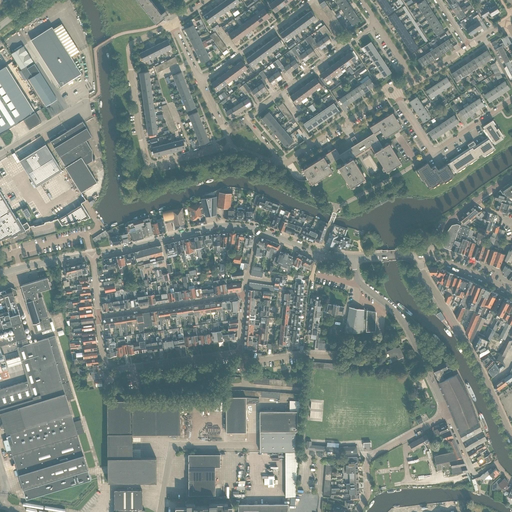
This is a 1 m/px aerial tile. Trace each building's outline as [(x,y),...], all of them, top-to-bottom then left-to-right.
[(137,0),(156,24),(164,18),(163,16),(167,13),(165,11),(161,14),(149,0),(137,0)] [(225,0),(224,1),(230,9),(235,6),(230,0),(225,0)] [(280,9),(285,5),(281,0),(275,0),(274,1),(280,9)] [(349,5),(346,0),(338,6),(342,10),(349,5)] [(398,0),(398,1),(394,3),(397,8),(401,6),(403,4),(400,0),(398,0)] [(424,0),(417,5),(420,10),(428,5),(424,0)] [(455,0),(449,4),(452,9),(458,5),(457,2),(460,0),(455,0)] [(219,5),(224,13),(230,9),(224,1),(219,5)] [(275,13),(280,9),(274,1),(269,5),(275,13)] [(383,10),(390,6),(386,1),(380,5),(383,10)] [(214,9),(219,16),(224,13),(219,5),(214,9)] [(353,10),(349,5),(342,10),(345,15),(353,10)] [(420,10),(424,15),(431,10),(428,5),(420,10)] [(452,9),(456,14),(466,8),(466,7),(465,6),(460,9),(458,5),(452,9)] [(466,8),(456,14),(459,20),(465,16),(463,13),(468,10),(472,8),(470,5),(466,7),(466,8)] [(391,8),(390,6),(383,10),(386,15),(393,11),(395,9),(393,7),(391,8)] [(499,14),(500,13),(499,12),(499,11),(495,6),(488,10),(487,9),(483,12),(483,11),(480,13),(483,18),(486,16),(485,15),(489,13),(491,16),(492,16),(493,18),(494,17),(495,17),(497,16),(498,16),(498,15),(499,14)] [(209,12),(214,20),(219,16),(214,9),(209,12)] [(259,12),(265,20),(270,16),(264,9),(259,12)] [(356,15),(353,10),(345,15),(349,20),(356,15)] [(424,15),(427,20),(434,15),(431,10),(424,15)] [(305,15),(311,23),(316,19),(310,11),(305,15)] [(209,24),(214,20),(209,12),(203,16),(209,24)] [(260,24),(265,20),(259,12),(254,16),(260,24)] [(391,22),(398,18),(394,13),(388,17),(391,22)] [(300,19),(306,26),(311,23),(305,15),(300,19)] [(360,20),(356,15),(349,20),(352,25),(360,20)] [(427,20),(430,25),(437,20),(434,15),(427,20)] [(472,25),(476,32),(482,28),(478,22),(481,20),(478,15),(473,18),(475,21),(474,21),(475,23),(472,25)] [(255,28),(260,24),(254,16),(251,18),(250,16),(248,18),(249,20),(255,28)] [(400,16),(398,18),(391,22),(394,27),(401,23),(399,21),(402,19),(400,16)] [(295,22),(301,30),(306,26),(300,19),(295,22)] [(244,24),(250,31),(255,28),(249,20),(244,24)] [(430,25),(434,30),(441,26),(437,20),(430,25)] [(470,35),(476,32),(472,25),(469,28),(468,26),(467,26),(465,23),(463,20),(461,22),(463,25),(462,25),(466,30),(466,29),(470,35)] [(290,26),(296,34),(301,30),(295,22),(290,26)] [(403,25),(401,23),(394,27),(397,32),(406,26),(405,24),(403,25)] [(52,27),(48,29),(31,40),(61,87),(81,73),(71,56),(79,51),(62,24),(54,29),(52,27)] [(245,35),(250,31),(244,24),(239,27),(245,35)] [(184,29),(187,35),(196,31),(193,25),(184,29)] [(321,39),(326,45),(331,41),(328,37),(332,35),(324,25),(319,29),(323,35),(320,38),(321,39)] [(285,30),(291,38),(296,34),(290,26),(285,30)] [(408,29),(406,26),(397,32),(401,37),(407,33),(406,30),(407,30),(407,29),(408,29)] [(441,26),(434,30),(437,35),(444,31),(441,26)] [(234,31),(240,39),(245,35),(239,27),(234,31)] [(234,43),(240,39),(234,31),(232,28),(225,33),(228,36),(229,35),(234,43)] [(286,41),(291,38),(285,30),(280,34),(286,41)] [(196,31),(187,35),(190,41),(199,36),(196,31)] [(411,38),(407,33),(401,37),(404,42),(411,38)] [(326,45),(321,39),(318,42),(315,37),(313,38),(310,35),(307,37),(313,45),(316,43),(320,49),(326,45)] [(505,64),(510,61),(503,47),(505,46),(511,43),(507,35),(501,38),(503,42),(499,44),(500,47),(497,48),(494,50),(498,57),(501,55),(505,64)] [(199,36),(190,41),(193,46),(202,42),(199,36)] [(271,40),(277,48),(282,44),(276,36),(271,40)] [(307,37),(305,40),(304,40),(309,45),(310,48),(311,47),(313,45),(307,37)] [(414,42),(411,38),(404,42),(407,47),(414,42)] [(162,42),(166,51),(172,48),(168,39),(162,42)] [(443,43),(448,50),(453,47),(448,40),(445,42),(444,39),(442,41),(443,43)] [(272,52),(277,48),(271,40),(266,44),(272,52)] [(161,54),(166,51),(162,42),(156,45),(161,54)] [(202,42),(193,46),(196,52),(204,48),(202,42)] [(367,52),(374,47),(371,42),(363,47),(367,52)] [(417,48),(414,42),(407,47),(411,52),(417,48)] [(443,54),(438,46),(435,48),(431,42),(428,43),(433,50),(438,57),(443,54)] [(448,50),(443,43),(438,46),(443,54),(448,50)] [(267,55),(272,52),(266,44),(261,48),(267,55)] [(309,49),(305,51),(310,57),(315,53),(311,47),(310,48),(309,45),(308,44),(306,45),(309,49)] [(155,56),(161,54),(156,45),(151,48),(155,56)] [(423,46),(428,53),(433,60),(438,57),(433,50),(430,51),(426,45),(423,46)] [(310,57),(305,51),(304,50),(301,52),(298,49),(296,50),(294,47),(291,49),(295,55),(298,53),(304,61),(310,57)] [(370,57),(377,52),(374,47),(367,52),(370,57)] [(30,63),(20,48),(11,54),(28,80),(29,79),(46,106),(57,99),(35,64),(27,68),(26,66),(30,63)] [(149,59),(155,56),(151,48),(145,51),(149,59)] [(204,48),(196,52),(198,58),(207,53),(204,48)] [(262,59),(267,55),(261,48),(256,51),(262,59)] [(428,53),(425,55),(420,48),(418,50),(423,56),(428,64),(433,60),(428,53)] [(149,59),(145,51),(139,53),(144,62),(147,60),(149,64),(151,63),(149,59)] [(257,63),(262,59),(256,51),(251,55),(257,63)] [(351,51),(345,56),(351,63),(351,64),(357,60),(357,59),(358,58),(353,51),(351,52),(351,51)] [(482,54),(487,61),(492,58),(487,51),(482,54)] [(373,62),(381,57),(377,52),(370,57),(373,62)] [(207,53),(198,58),(201,63),(210,59),(207,53)] [(482,64),(487,61),(482,54),(477,57),(482,64)] [(252,67),(257,63),(251,55),(246,59),(249,64),(248,64),(250,68),(252,67)] [(351,63),(345,56),(340,59),(346,67),(346,68),(351,64),(351,63)] [(422,67),(428,64),(423,56),(418,60),(422,67)] [(289,63),(294,69),(299,65),(293,57),(291,59),(292,61),(289,63)] [(377,67),(384,62),(381,57),(373,62),(377,67)] [(476,68),(482,64),(477,57),(472,61),(476,68)] [(288,73),(294,69),(289,63),(286,66),(284,64),(282,65),(278,59),(275,61),(279,67),(284,73),(287,71),(288,73)] [(346,67),(340,59),(335,63),(341,71),(344,69),(346,73),(349,71),(346,68),(346,67)] [(237,65),(242,72),(245,70),(248,73),(251,71),(249,68),(247,69),(242,61),(237,65)] [(471,71),(476,68),(472,61),(467,64),(471,71)] [(380,72),(387,67),(384,62),(377,67),(380,72)] [(341,71),(335,63),(330,67),(336,75),(341,71)] [(466,75),(471,71),(467,64),(462,67),(466,75)] [(237,65),(231,68),(237,76),(240,74),(242,77),(245,76),(242,72),(237,65)] [(336,75),(330,67),(325,70),(331,78),(331,79),(336,75)] [(391,72),(387,67),(380,72),(383,77),(391,72)] [(466,75),(462,67),(457,71),(461,78),(464,76),(465,77),(467,76),(466,75)] [(231,68),(227,72),(232,80),(237,76),(231,68)] [(0,133),(23,119),(29,130),(41,122),(33,108),(27,112),(0,69),(0,133)] [(276,73),(273,75),(277,81),(283,77),(278,71),(277,69),(275,71),(276,73)] [(331,79),(331,78),(325,70),(320,74),(322,77),(320,79),(325,85),(327,84),(326,82),(329,80),(331,83),(333,81),(331,79)] [(277,81),(273,75),(270,78),(268,75),(266,76),(262,71),(259,73),(262,78),(264,80),(266,78),(267,79),(272,85),(277,81)] [(456,81),(461,78),(457,71),(451,74),(456,81)] [(175,82),(184,78),(182,72),(173,76),(175,82)] [(227,72),(221,76),(227,84),(232,80),(227,72)] [(221,76),(216,80),(222,87),(227,84),(221,76)] [(441,81),(446,88),(451,85),(446,77),(441,81)] [(177,88),(186,84),(184,78),(175,82),(177,88)] [(260,85),(257,87),(261,93),(267,89),(264,86),(266,84),(264,80),(262,78),(258,82),(260,85)] [(310,82),(316,90),(319,87),(320,89),(324,86),(318,78),(316,79),(315,78),(310,82)] [(364,82),(369,89),(375,86),(369,78),(364,82)] [(217,91),(222,87),(216,80),(211,83),(217,91)] [(441,91),(446,88),(441,81),(436,84),(441,91)] [(499,85),(504,92),(509,89),(505,81),(499,85)] [(311,93),(316,90),(310,82),(305,85),(311,93)] [(364,93),(369,89),(364,82),(359,85),(364,93)] [(256,97),(261,93),(257,87),(253,90),(251,87),(249,88),(246,83),(243,86),(248,93),(249,94),(252,92),(256,97)] [(180,93),(189,90),(186,84),(177,88),(180,93)] [(436,95),(441,91),(436,84),(431,88),(436,95)] [(306,97),(311,93),(305,85),(300,89),(306,97)] [(359,96),(364,93),(359,85),(354,89),(359,96)] [(499,95),(504,92),(499,85),(494,88),(499,95)] [(245,95),(248,93),(243,86),(240,88),(245,95)] [(431,98),(436,95),(431,88),(426,91),(431,98)] [(494,99),(499,95),(494,88),(489,92),(494,99)] [(301,101),(306,97),(300,89),(295,93),(301,101)] [(354,100),(359,96),(354,89),(349,92),(354,100)] [(182,99),(191,96),(189,90),(180,93),(182,99)] [(349,103),(354,100),(349,92),(344,96),(349,103)] [(489,102),(494,99),(489,92),(484,95),(485,96),(489,102)] [(296,105),(301,101),(295,93),(290,97),(296,105)] [(184,105),(193,101),(191,96),(182,99),(184,105)] [(344,107),(349,103),(344,96),(339,99),(344,107)] [(233,98),(234,100),(241,111),(246,108),(242,102),(239,104),(236,99),(234,97),(233,98)] [(242,102),(246,108),(252,105),(248,98),(247,97),(245,98),(245,97),(241,99),(242,102)] [(413,107),(420,102),(417,97),(409,102),(413,107)] [(474,102),(479,109),(484,106),(479,98),(479,99),(478,97),(475,99),(474,97),(472,99),(474,102)] [(241,111),(234,100),(233,98),(230,100),(234,107),(231,108),(235,115),(241,111)] [(196,107),(193,101),(184,105),(187,111),(196,107)] [(416,112),(423,107),(420,102),(413,107),(416,112)] [(474,112),(479,109),(474,102),(469,105),(474,112)] [(328,107),(333,114),(339,111),(334,103),(328,107)] [(469,116),(474,112),(469,105),(464,109),(469,116)] [(328,118),(333,114),(328,107),(323,110),(328,118)] [(420,117),(427,112),(423,107),(416,112),(420,117)] [(229,118),(235,115),(231,108),(228,111),(226,108),(224,109),(226,112),(229,118)] [(464,119),(469,116),(464,109),(459,112),(464,119)] [(323,121),(328,118),(323,110),(318,114),(323,121)] [(189,116),(191,122),(200,118),(197,112),(189,116)] [(265,123),(273,117),(269,112),(261,119),(265,123)] [(430,117),(427,112),(420,117),(423,122),(430,117)] [(392,113),(378,122),(369,127),(373,133),(358,143),(356,139),(352,141),(354,145),(339,155),(335,148),(302,169),(312,184),(333,171),(329,165),(340,157),(344,163),(338,167),(350,187),(365,178),(353,158),(371,147),(386,172),(401,163),(389,143),(383,147),(375,135),(381,132),(385,138),(402,127),(392,113)] [(319,124),(323,121),(318,114),(313,117),(319,124)] [(459,123),(454,115),(451,118),(450,116),(448,117),(449,119),(453,126),(459,123)] [(269,128),(277,122),(273,117),(265,123),(269,128)] [(314,128),(319,124),(313,117),(308,121),(314,128)] [(200,118),(191,122),(192,125),(189,126),(190,129),(193,127),(202,124),(200,118)] [(448,129),(453,126),(449,119),(444,122),(448,129)] [(492,120),(483,127),(494,144),(503,139),(501,136),(503,135),(498,128),(496,129),(494,125),(495,124),(493,120),(492,120)] [(308,131),(314,128),(308,121),(303,124),(308,131)] [(92,136),(83,122),(67,131),(66,129),(49,140),(60,156),(66,167),(65,167),(86,201),(87,200),(92,207),(94,202),(91,197),(86,189),(97,182),(86,165),(92,161),(92,150),(86,140),(92,136)] [(274,133),(281,127),(277,122),(269,128),(274,133)] [(443,133),(448,129),(444,122),(439,126),(443,133)] [(202,124),(193,127),(196,133),(205,130),(202,124)] [(438,136),(443,133),(439,126),(434,129),(438,136)] [(278,138),(285,131),(281,127),(274,133),(278,138)] [(433,140),(438,136),(434,129),(428,132),(433,140)] [(205,130),(196,133),(198,139),(207,136),(205,130)] [(282,142),(289,136),(285,131),(278,138),(282,142)] [(207,136),(198,139),(200,145),(202,149),(208,146),(207,142),(209,141),(207,136)] [(293,141),(289,136),(282,142),(286,147),(293,141)] [(494,148),(489,139),(473,149),(472,148),(449,163),(447,165),(446,165),(438,170),(435,166),(431,168),(427,163),(417,170),(419,172),(417,173),(422,180),(423,179),(428,187),(431,185),(432,187),(439,183),(438,181),(440,180),(441,183),(444,181),(445,183),(452,178),(451,177),(453,175),(451,171),(453,170),(455,172),(457,170),(458,172),(465,167),(464,165),(468,162),(469,164),(477,159),(476,158),(478,156),(481,154),(483,156),(485,154),(486,155),(493,151),(492,149),(494,148)] [(183,140),(177,141),(179,151),(185,149),(185,147),(183,142),(183,140)] [(177,141),(171,143),(173,152),(179,151),(177,141)] [(171,143),(165,144),(167,154),(173,152),(171,143)] [(165,144),(158,146),(161,155),(167,154),(165,144)] [(36,187),(62,170),(45,145),(20,161),(36,187)] [(161,155),(158,146),(152,148),(155,157),(161,155)] [(511,181),(496,193),(501,195),(507,197),(507,195),(511,196),(511,181)] [(26,230),(27,230),(30,228),(29,227),(30,227),(27,222),(23,225),(18,218),(17,219),(0,191),(0,245),(0,244),(0,239),(11,236),(12,237),(18,234),(18,233),(25,230),(26,230)] [(230,209),(231,194),(219,193),(217,208),(227,209),(230,209)] [(506,200),(507,197),(501,195),(496,194),(495,199),(505,203),(505,202),(508,203),(509,203),(510,203),(511,202),(506,200)] [(202,204),(205,217),(216,215),(217,197),(201,199),(202,204)] [(264,201),(265,198),(262,197),(262,199),(259,198),(256,205),(263,208),(265,203),(263,202),(262,201),(263,201),(264,201)] [(267,198),(265,198),(264,201),(263,201),(262,201),(263,202),(265,203),(263,208),(269,210),(273,203),(266,200),(267,198)] [(499,201),(497,207),(503,209),(507,211),(509,205),(509,204),(499,201)] [(273,203),(269,210),(276,213),(279,206),(273,203)] [(90,218),(82,204),(58,219),(62,225),(66,224),(66,225),(68,224),(72,223),(74,223),(74,222),(78,221),(78,222),(80,221),(80,220),(84,219),(84,220),(86,219),(90,218)] [(205,217),(202,204),(188,207),(191,221),(196,220),(197,225),(207,223),(205,217)] [(237,207),(237,206),(235,206),(235,209),(230,209),(227,209),(227,210),(226,219),(235,220),(236,211),(237,211),(237,207)] [(475,206),(470,210),(476,216),(477,218),(481,221),(482,219),(479,216),(477,215),(482,211),(475,206)] [(236,211),(235,220),(244,220),(245,211),(246,211),(246,208),(237,207),(237,211),(236,211)] [(249,211),(249,207),(246,207),(246,208),(246,211),(245,211),(244,220),(253,221),(254,212),(249,211)] [(31,215),(27,208),(22,211),(27,218),(31,215)] [(178,209),(162,213),(165,224),(172,222),(174,230),(187,227),(183,209),(183,208),(178,209)] [(286,210),(284,215),(280,224),(278,229),(283,231),(291,213),(286,210)] [(481,221),(477,218),(476,216),(470,210),(465,214),(471,220),(472,221),(475,219),(476,220),(480,223),(481,221)] [(494,220),(495,215),(492,214),(488,212),(485,220),(489,221),(486,229),(485,233),(489,234),(490,232),(490,231),(494,220)] [(278,223),(280,224),(284,215),(279,213),(278,217),(275,216),(271,226),(276,228),(278,223)] [(291,213),(283,231),(293,234),(298,220),(294,218),(294,217),(291,215),(292,214),(291,213)] [(459,220),(462,223),(463,224),(465,225),(471,220),(465,214),(459,220)] [(492,231),(497,233),(499,227),(495,225),(498,216),(495,215),(494,220),(490,231),(492,231)] [(298,220),(293,234),(298,236),(302,227),(299,226),(301,220),(302,218),(299,217),(298,220)] [(149,219),(150,219),(149,218),(145,219),(143,219),(142,219),(133,222),(133,223),(129,224),(129,222),(127,223),(128,226),(130,231),(130,233),(132,241),(150,236),(152,235),(151,233),(152,233),(150,222),(149,219)] [(149,219),(150,222),(151,222),(152,224),(154,235),(160,234),(157,223),(154,224),(153,219),(150,219),(149,219)] [(311,233),(308,240),(314,242),(315,240),(321,243),(328,224),(320,220),(319,223),(322,224),(320,231),(317,230),(316,233),(312,231),(314,227),(312,226),(311,228),(309,232),(311,233)] [(166,232),(163,221),(157,222),(160,234),(166,232)] [(345,237),(347,229),(335,224),(332,233),(330,232),(326,244),(334,247),(334,246),(346,250),(350,239),(345,237)] [(463,237),(466,238),(470,229),(467,228),(461,226),(456,224),(452,226),(448,231),(444,244),(445,247),(458,252),(462,239),(463,237)] [(129,233),(130,233),(130,231),(128,226),(125,227),(126,232),(124,232),(124,234),(120,235),(122,243),(131,241),(129,233)] [(299,236),(308,240),(311,233),(309,232),(311,228),(306,227),(306,228),(302,227),(299,236)] [(474,231),(470,229),(466,238),(471,239),(465,255),(471,257),(476,241),(475,241),(476,240),(474,240),(476,237),(472,236),(474,231)] [(496,238),(502,240),(505,231),(499,229),(496,238)] [(112,237),(113,245),(121,244),(119,236),(116,236),(115,232),(113,232),(113,230),(111,230),(106,232),(108,235),(109,236),(109,237),(112,237)] [(478,240),(482,241),(485,234),(479,232),(477,237),(477,239),(478,240)] [(487,263),(497,233),(494,232),(492,237),(491,236),(489,239),(487,244),(481,261),(487,263)] [(236,233),(229,233),(228,242),(227,242),(227,247),(230,248),(230,243),(234,243),(236,233)] [(241,243),(244,243),(246,234),(237,233),(235,249),(239,250),(240,246),(241,246),(241,243)] [(246,234),(244,243),(243,252),(245,252),(247,245),(252,245),(254,236),(246,234)] [(212,241),(211,235),(202,236),(205,250),(208,250),(207,246),(209,245),(212,244),(212,241)] [(266,239),(258,237),(254,255),(262,257),(263,252),(259,251),(260,249),(264,250),(265,249),(265,246),(266,239)] [(462,254),(465,255),(471,239),(466,238),(463,237),(462,239),(458,252),(462,253),(462,254)] [(193,252),(190,238),(184,240),(186,254),(193,252)] [(487,263),(493,265),(498,249),(499,249),(502,240),(496,238),(495,238),(487,263)] [(270,248),(273,242),(271,241),(266,239),(265,246),(265,249),(267,250),(265,257),(268,258),(268,257),(270,250),(269,250),(270,248)] [(185,253),(182,240),(176,242),(178,254),(185,253)] [(482,241),(478,240),(472,257),(476,259),(482,241)] [(482,241),(476,259),(481,260),(487,241),(483,240),(482,241)] [(176,251),(174,242),(164,245),(166,254),(176,251)] [(270,250),(268,257),(271,258),(272,254),(274,249),(278,251),(280,245),(276,243),(273,242),(270,248),(269,250),(270,250)] [(161,246),(148,249),(135,253),(137,262),(143,261),(157,257),(163,256),(161,246)] [(498,249),(493,265),(500,268),(505,255),(500,253),(501,250),(499,249),(498,249)] [(273,262),(280,265),(285,254),(280,252),(278,258),(275,257),(273,262)] [(296,252),(294,261),(292,265),(298,267),(298,266),(300,267),(301,267),(304,256),(296,252)] [(136,263),(133,253),(125,255),(126,262),(131,261),(131,264),(136,263)] [(291,271),(292,265),(294,261),(291,260),(292,257),(285,254),(280,265),(281,265),(281,267),(291,271)] [(125,265),(123,255),(117,257),(120,275),(122,274),(123,273),(122,268),(121,268),(121,266),(125,265)] [(240,267),(242,257),(233,256),(232,266),(240,267)] [(313,261),(304,256),(301,267),(303,267),(302,270),(305,271),(306,268),(307,269),(310,270),(313,261)] [(116,257),(109,258),(112,268),(118,267),(116,257)] [(145,267),(152,265),(158,264),(157,257),(143,261),(145,267)] [(112,268),(109,258),(104,260),(105,265),(104,266),(105,270),(109,269),(110,275),(113,274),(112,268)] [(507,277),(511,270),(511,266),(509,264),(510,264),(505,260),(503,263),(501,268),(503,269),(502,271),(504,273),(503,274),(507,277)] [(145,267),(143,261),(137,262),(142,278),(144,286),(146,285),(148,285),(147,280),(145,280),(144,277),(145,276),(143,269),(142,269),(141,268),(145,267)] [(430,267),(430,275),(433,280),(436,285),(439,281),(442,283),(441,285),(438,289),(440,291),(441,288),(442,288),(443,284),(448,271),(438,267),(430,267)] [(157,282),(163,280),(161,271),(159,272),(158,269),(155,270),(157,281),(157,282)] [(242,277),(244,270),(240,270),(231,270),(232,273),(229,274),(230,278),(232,278),(242,277)] [(443,284),(442,288),(442,289),(441,292),(443,296),(445,291),(447,291),(448,287),(449,287),(451,281),(454,274),(448,271),(443,284)] [(448,304),(451,299),(452,296),(453,293),(459,276),(454,274),(451,281),(449,287),(448,287),(447,291),(445,298),(445,299),(448,304)] [(221,276),(218,277),(219,280),(221,294),(227,293),(226,284),(222,284),(221,276)] [(463,278),(459,276),(453,293),(452,296),(451,299),(454,300),(456,294),(463,278)] [(51,288),(47,277),(21,285),(26,302),(36,333),(45,330),(51,328),(42,297),(39,298),(37,292),(51,288)] [(295,290),(303,290),(304,284),(300,284),(301,279),(297,278),(296,278),(295,290)] [(462,300),(469,280),(463,278),(456,294),(454,300),(454,301),(458,302),(453,312),(455,315),(459,306),(462,300)] [(104,282),(104,287),(122,284),(121,279),(104,282)] [(468,296),(473,282),(469,280),(462,300),(459,306),(460,306),(456,316),(459,322),(460,321),(465,308),(464,308),(465,306),(468,296)] [(194,286),(195,289),(196,289),(197,297),(203,296),(201,288),(197,289),(196,281),(193,282),(194,286)] [(274,286),(274,290),(281,291),(282,283),(275,282),(274,286)] [(481,315),(491,291),(482,286),(477,284),(473,282),(468,296),(465,306),(464,308),(465,308),(460,321),(462,322),(463,320),(468,322),(473,311),(474,312),(481,315)] [(241,283),(233,284),(232,283),(230,283),(230,285),(227,285),(228,293),(240,291),(241,283)] [(122,284),(104,287),(105,293),(116,291),(117,291),(120,290),(123,289),(123,286),(122,284)] [(180,291),(177,292),(177,290),(178,290),(177,284),(174,284),(176,300),(182,300),(180,291)] [(166,286),(167,293),(168,293),(169,301),(175,301),(174,292),(170,293),(169,285),(166,286)] [(146,288),(148,296),(149,304),(155,304),(154,295),(150,295),(149,292),(150,292),(149,287),(146,288)] [(17,295),(15,290),(14,290),(12,290),(11,288),(2,291),(0,291),(0,328),(12,325),(15,332),(0,336),(0,346),(16,342),(28,381),(0,388),(0,412),(3,423),(0,426),(1,428),(4,428),(5,428),(8,439),(3,441),(7,452),(7,451),(9,457),(13,456),(23,489),(87,470),(77,435),(84,433),(80,421),(73,423),(67,401),(73,399),(55,336),(28,344),(14,295),(17,295)] [(132,307),(139,306),(137,297),(136,288),(133,288),(129,289),(129,292),(133,291),(134,299),(131,300),(132,307)] [(491,291),(481,315),(480,317),(482,318),(483,316),(488,306),(491,308),(498,294),(491,291)] [(498,294),(491,308),(486,318),(489,319),(492,313),(495,315),(496,313),(497,313),(504,297),(501,296),(498,294)] [(73,305),(79,304),(79,303),(91,302),(91,301),(90,295),(80,296),(78,296),(79,301),(72,302),(73,305)] [(321,306),(321,304),(322,297),(313,296),(312,301),(312,305),(321,306)] [(248,297),(247,303),(247,308),(254,308),(254,301),(260,301),(260,299),(260,298),(256,298),(253,298),(248,297)] [(490,341),(492,338),(494,333),(498,326),(511,301),(505,298),(497,314),(501,316),(501,318),(499,317),(496,324),(495,324),(492,330),(489,329),(484,338),(490,341)] [(232,314),(233,319),(238,318),(239,300),(238,299),(231,300),(232,312),(236,311),(236,314),(232,314)] [(511,301),(498,326),(500,327),(501,325),(504,326),(506,324),(505,323),(507,319),(508,320),(511,312),(511,301)] [(216,311),(220,310),(221,315),(220,315),(221,321),(223,320),(221,302),(215,303),(216,311)] [(342,315),(344,307),(338,306),(338,305),(334,304),(333,305),(328,304),(327,306),(326,306),(326,307),(324,307),(323,311),(326,311),(326,312),(332,313),(342,315)] [(376,329),(376,310),(372,308),(366,308),(356,305),(349,305),(348,307),(348,313),(346,321),(346,325),(345,327),(346,328),(350,328),(354,329),(357,330),(359,330),(376,330),(376,329)] [(282,318),(288,319),(288,313),(292,313),(292,310),(289,309),(289,306),(283,306),(282,318)] [(179,327),(179,324),(176,309),(169,310),(170,318),(174,317),(174,319),(175,319),(176,325),(177,327),(179,327)] [(158,321),(160,321),(158,311),(151,312),(152,326),(159,325),(158,321)] [(63,330),(66,329),(61,312),(52,315),(59,336),(64,335),(63,330)] [(152,326),(151,312),(137,314),(138,326),(139,332),(141,331),(144,330),(143,328),(152,326)] [(470,339),(480,317),(481,315),(474,312),(466,332),(470,339)] [(511,312),(508,320),(500,337),(505,340),(509,331),(510,332),(511,328),(511,326),(508,325),(510,323),(511,324),(511,312)] [(125,316),(127,325),(130,324),(131,333),(132,334),(134,334),(132,324),(131,315),(125,316)] [(121,327),(125,327),(126,335),(128,335),(127,325),(125,316),(120,317),(121,327)] [(480,317),(470,339),(473,346),(479,334),(486,318),(483,316),(482,318),(480,317)] [(82,324),(94,323),(93,317),(81,318),(82,322),(78,323),(78,322),(71,323),(71,326),(82,324)] [(122,336),(122,333),(121,327),(120,317),(114,318),(116,328),(119,328),(120,336),(122,336)] [(260,327),(268,328),(269,318),(268,318),(260,317),(260,319),(261,319),(260,327)] [(290,326),(287,325),(288,319),(282,318),(281,331),(290,332),(290,330),(290,326)] [(228,326),(229,331),(231,331),(235,330),(237,330),(237,325),(238,319),(229,320),(229,321),(223,322),(223,324),(229,323),(229,326),(228,326)] [(74,332),(75,332),(94,330),(94,324),(82,325),(82,329),(74,330),(74,332)] [(202,325),(205,344),(211,343),(210,334),(207,335),(205,324),(202,325)] [(318,348),(318,343),(320,328),(318,328),(318,329),(309,328),(308,334),(316,335),(315,348),(318,348)] [(228,332),(228,334),(228,337),(231,337),(231,340),(236,339),(237,330),(235,330),(235,333),(232,333),(231,331),(229,331),(228,331),(228,332)] [(288,346),(289,336),(286,336),(286,334),(290,335),(290,332),(281,331),(279,347),(285,347),(285,346),(289,346),(288,346)] [(144,333),(147,352),(153,351),(151,343),(149,343),(148,335),(150,334),(150,332),(144,333)] [(168,340),(165,341),(164,332),(161,332),(161,334),(162,340),(163,349),(169,349),(168,340)] [(228,332),(222,333),(223,341),(231,340),(231,337),(228,337),(228,334),(228,332)] [(139,342),(140,353),(147,352),(144,333),(141,334),(142,337),(143,337),(144,342),(139,342)] [(167,333),(168,340),(169,349),(175,348),(174,339),(170,340),(169,336),(169,333),(167,333)] [(266,344),(268,333),(260,333),(258,343),(266,344)] [(135,354),(134,347),(133,347),(132,344),(130,345),(130,343),(129,335),(126,336),(127,345),(129,354),(135,354)] [(298,343),(298,337),(289,336),(288,346),(289,346),(288,351),(292,352),(292,342),(298,343)] [(480,357),(490,352),(488,347),(490,342),(478,336),(473,346),(480,357)] [(499,354),(497,358),(497,360),(500,361),(502,362),(510,347),(511,347),(511,338),(511,339),(508,337),(499,354)] [(252,341),(244,340),(244,346),(252,346),(251,348),(256,349),(256,342),(252,342),(252,341)] [(115,343),(115,344),(115,347),(116,350),(116,356),(123,355),(121,347),(118,348),(117,343),(115,343)] [(360,344),(354,343),(352,353),(358,354),(360,344)] [(382,349),(384,352),(383,353),(386,357),(389,356),(390,359),(387,360),(389,363),(392,362),(404,357),(399,347),(396,348),(396,347),(393,348),(391,344),(382,349)] [(84,359),(86,359),(98,357),(97,351),(83,353),(84,358),(81,358),(81,357),(77,358),(77,360),(79,360),(84,359)] [(484,367),(485,366),(489,362),(491,360),(492,359),(489,356),(488,354),(481,359),(484,367)] [(7,370),(9,369),(5,355),(0,356),(0,372),(2,379),(9,377),(7,370)] [(485,366),(488,369),(495,362),(496,361),(497,361),(497,360),(493,357),(492,359),(491,360),(489,362),(485,366)] [(495,362),(488,369),(493,377),(505,367),(500,361),(497,360),(497,361),(496,361),(495,362)] [(442,371),(444,374),(450,371),(449,369),(450,368),(449,367),(450,367),(447,361),(440,365),(439,364),(437,365),(436,366),(432,368),(435,374),(440,372),(442,371)] [(440,372),(435,374),(439,382),(437,383),(446,401),(451,413),(458,432),(478,421),(467,391),(455,370),(452,371),(454,375),(448,378),(445,379),(445,378),(443,379),(442,375),(443,375),(443,374),(444,374),(442,371),(440,372)] [(494,386),(497,392),(508,384),(506,382),(509,380),(510,382),(511,380),(511,374),(511,373),(494,386)] [(246,397),(226,397),(226,432),(246,432),(246,403),(247,403),(255,403),(259,402),(259,398),(246,397)] [(222,411),(222,399),(213,399),(213,411),(222,411)] [(132,434),(180,434),(180,400),(107,401),(108,483),(156,482),(156,458),(132,458),(132,434)] [(295,432),(297,431),(297,412),(299,412),(300,401),(289,400),(289,411),(275,411),(275,432),(295,432)] [(260,432),(275,432),(275,411),(260,412),(260,432)] [(478,421),(458,432),(466,452),(486,440),(482,431),(478,421)] [(435,436),(449,430),(447,425),(439,428),(441,431),(438,432),(436,429),(433,430),(435,436)] [(295,452),(295,432),(275,432),(260,432),(260,452),(285,452),(296,452),(295,452)] [(442,442),(446,441),(453,438),(450,432),(440,435),(442,442)] [(426,435),(409,444),(413,452),(423,446),(425,449),(431,445),(429,443),(430,443),(426,435)] [(453,438),(446,441),(451,452),(434,457),(436,464),(441,463),(444,462),(454,460),(461,459),(462,458),(453,438)] [(338,447),(320,446),(311,445),(311,442),(307,441),(306,450),(338,452),(338,447)] [(476,448),(478,451),(485,448),(483,443),(476,447),(476,448)] [(478,452),(478,451),(476,448),(474,449),(467,453),(470,457),(477,454),(476,453),(478,452)] [(478,460),(489,454),(486,449),(480,453),(481,456),(476,458),(478,460)] [(298,452),(296,452),(285,452),(285,497),(295,497),(298,452)] [(220,454),(188,454),(188,495),(215,495),(215,467),(220,467),(220,454)] [(492,459),(489,454),(478,460),(476,461),(478,465),(480,463),(482,465),(492,459)] [(466,466),(465,466),(465,465),(463,460),(461,460),(461,459),(444,462),(441,463),(442,469),(451,468),(452,475),(468,472),(466,466)] [(499,473),(495,469),(492,471),(490,469),(488,471),(488,470),(484,474),(483,474),(479,477),(482,479),(484,480),(485,479),(491,480),(492,478),(493,479),(499,473)] [(508,483),(504,478),(501,481),(499,479),(492,485),(491,490),(495,491),(495,488),(501,489),(503,491),(504,491),(508,487),(506,485),(508,483)] [(142,490),(129,490),(114,490),(114,509),(118,509),(118,511),(144,511),(145,510),(142,510),(142,490)] [(347,501),(345,501),(345,507),(348,508),(352,508),(352,505),(353,505),(353,500),(347,501)] [(231,511),(232,506),(227,507),(227,503),(224,503),(224,504),(209,504),(209,506),(194,506),(194,504),(186,504),(186,507),(175,507),(175,511),(231,511)]
